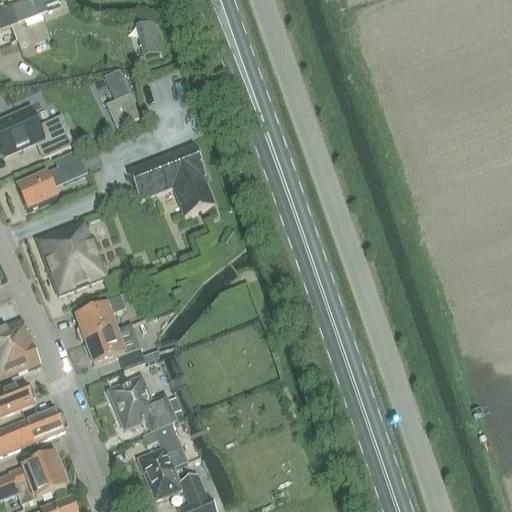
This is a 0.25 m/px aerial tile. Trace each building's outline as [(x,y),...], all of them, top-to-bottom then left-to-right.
[(47,16),(60,11),(56,0),(34,0),(10,9),(0,13),(0,34),(17,28),(47,17),(47,16)] [(153,24),(136,29),(143,59),(161,55),(153,24)] [(37,114),(53,109),(49,95),(33,100),(37,114)] [(140,123),(129,99),(106,109),(116,133),(140,123)] [(31,111),(0,123),(0,151),(5,163),(36,149),(42,163),(74,150),(61,120),(39,130),(31,111)] [(216,211),(205,181),(208,180),(196,150),(129,176),(141,206),(174,193),(186,223),(216,211)] [(93,155),(79,161),(86,177),(100,171),(93,155)] [(54,192),(87,177),(86,177),(79,161),(77,156),(55,166),(58,173),(48,177),(17,190),(28,215),(59,201),(54,192)] [(59,302),(109,282),(86,225),(36,245),(59,302)] [(117,334),(117,333),(112,319),(125,314),(121,301),(103,308),(104,312),(76,322),(85,346),(117,334)] [(17,338),(25,335),(21,324),(0,332),(0,358),(21,350),(17,338)] [(145,368),(136,344),(130,328),(117,333),(117,334),(85,346),(94,370),(119,361),(124,375),(145,368)] [(34,349),(31,342),(28,334),(25,335),(17,338),(21,350),(0,358),(0,383),(39,368),(32,350),(34,349)] [(176,424),(171,411),(166,399),(153,405),(143,382),(109,396),(125,433),(148,424),(152,434),(176,424)] [(0,421),(1,421),(34,408),(25,387),(0,397),(0,421)] [(183,406),(171,411),(176,424),(182,421),(188,419),(183,406)] [(65,434),(64,432),(57,413),(25,425),(33,447),(65,434)] [(182,453),(176,440),(188,435),(182,421),(176,424),(152,434),(153,437),(154,437),(155,438),(155,439),(158,445),(161,453),(138,463),(146,484),(175,473),(169,459),(182,453)] [(0,459),(33,447),(25,425),(0,434),(0,459)] [(147,450),(158,445),(155,439),(155,438),(154,437),(153,437),(144,441),(147,450)] [(0,506),(17,499),(21,509),(67,491),(55,459),(11,477),(11,479),(0,483),(0,506)] [(198,479),(195,480),(181,486),(175,473),(146,484),(155,505),(178,495),(181,494),(188,509),(181,511),(214,511),(209,501),(208,501),(198,479)] [(74,511),(71,502),(46,511),(74,511)]
